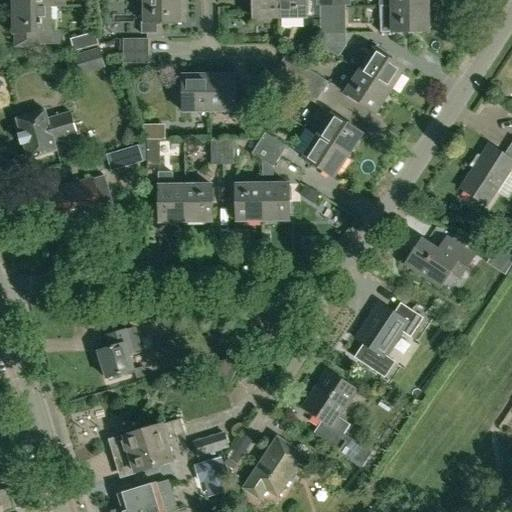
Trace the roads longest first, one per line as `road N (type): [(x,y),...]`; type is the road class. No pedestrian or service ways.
road 1 (residential): [(317,278),(353,256),(511,14)]
road 2 (residential): [(0,289),(317,278)]
road 3 (residential): [(196,425),(273,399),(317,328),(317,278)]
road 4 (tertiary): [(65,511),(0,308)]
